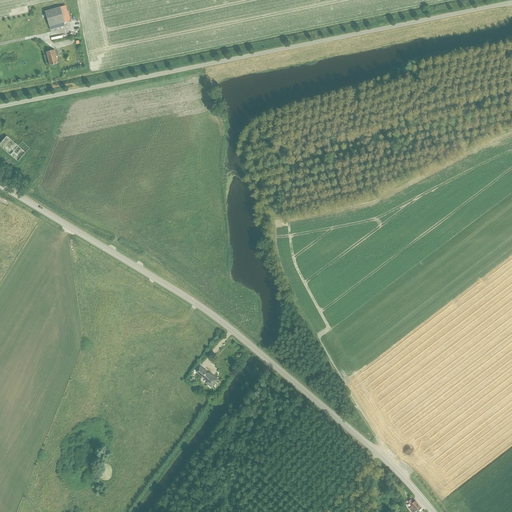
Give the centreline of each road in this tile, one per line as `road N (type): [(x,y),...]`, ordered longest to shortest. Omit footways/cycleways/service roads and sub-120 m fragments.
road 1 (tertiary): [(433,511),(375,451),(231,329),(0,184)]
road 2 (unclassified): [(0,105),(511,2)]
